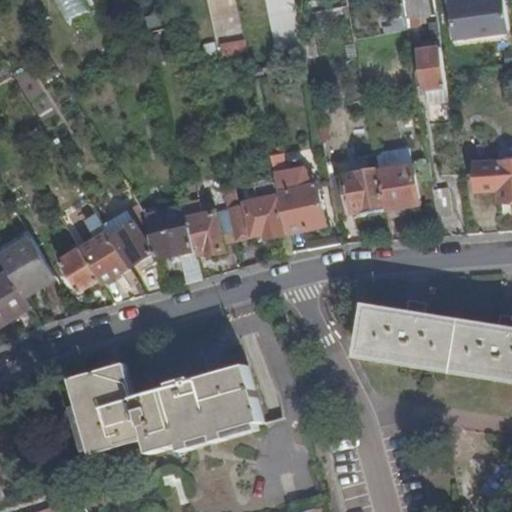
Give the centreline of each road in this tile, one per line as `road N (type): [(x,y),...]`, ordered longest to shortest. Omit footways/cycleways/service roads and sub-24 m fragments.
road 1 (residential): [(293,274),(36,348),(0,366)]
road 2 (residential): [(293,274),(366,430),(387,511)]
road 3 (residential): [(511,259),(293,274)]
